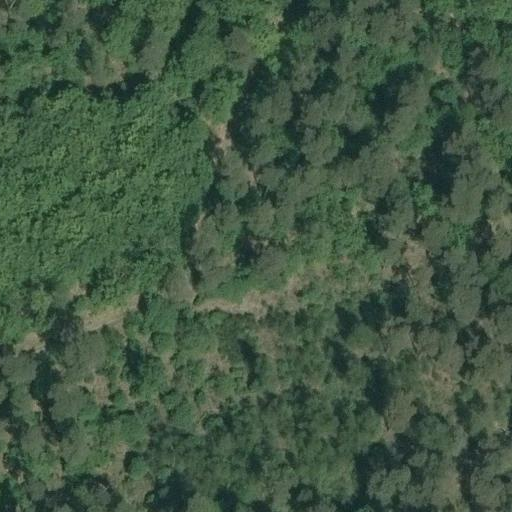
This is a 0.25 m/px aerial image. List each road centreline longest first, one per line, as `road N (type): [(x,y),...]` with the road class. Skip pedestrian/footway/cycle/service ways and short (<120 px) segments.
road 1 (track): [(191,277),(245,67),(276,25),(333,13),(511,7)]
road 2 (track): [(191,277),(355,219),(511,179)]
road 3 (track): [(0,361),(191,277)]
